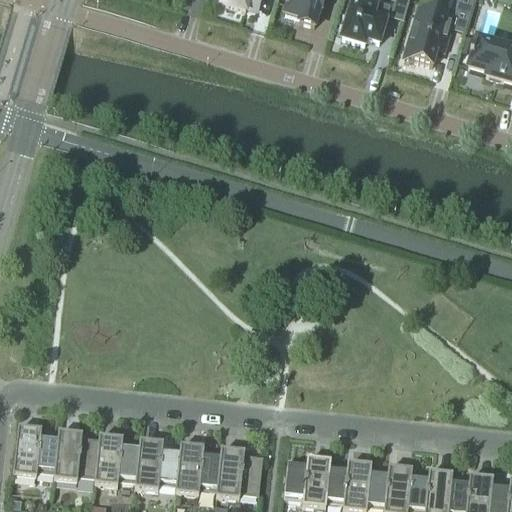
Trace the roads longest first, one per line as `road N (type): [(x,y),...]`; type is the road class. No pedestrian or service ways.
road 1 (unclassified): [(511,275),(0,127)]
road 2 (unclassified): [(511,143),(20,0)]
road 3 (residential): [(511,446),(19,393),(6,398)]
